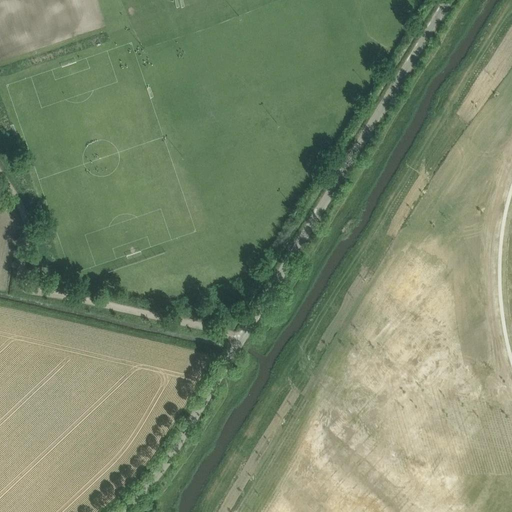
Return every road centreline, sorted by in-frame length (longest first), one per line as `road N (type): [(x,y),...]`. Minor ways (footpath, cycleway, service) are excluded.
road 1 (unclassified): [(120,511),(173,450),(444,0)]
road 2 (track): [(239,339),(10,283),(18,219),(0,179)]
